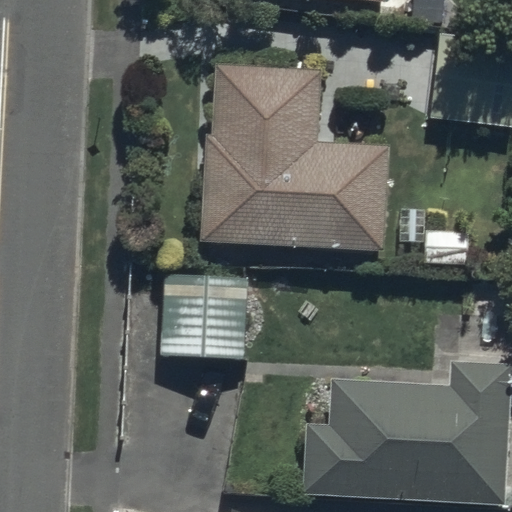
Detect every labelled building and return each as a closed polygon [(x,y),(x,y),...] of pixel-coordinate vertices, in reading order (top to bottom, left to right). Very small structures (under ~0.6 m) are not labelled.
[(298,0),(384,11),(384,0),(298,0)] [(511,121),(511,43),(435,36),(426,124),(511,133),(511,121)] [(200,250),(390,258),(394,150),(317,147),(319,77),(207,73),(200,250)] [(244,279),(162,277),(160,365),(241,367),(244,279)] [(301,506),(440,511),(502,511),(508,381),(307,372),(301,506)]
